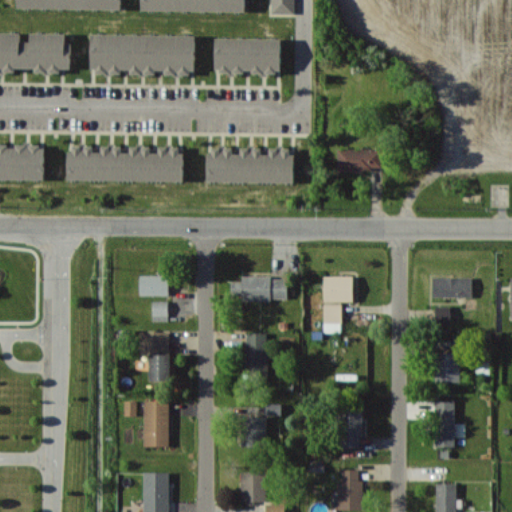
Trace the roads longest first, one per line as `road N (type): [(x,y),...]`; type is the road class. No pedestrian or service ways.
road 1 (residential): [(0,223),(511,227)]
road 2 (residential): [(404,225),(401,511)]
road 3 (residential): [(207,226),(206,511)]
